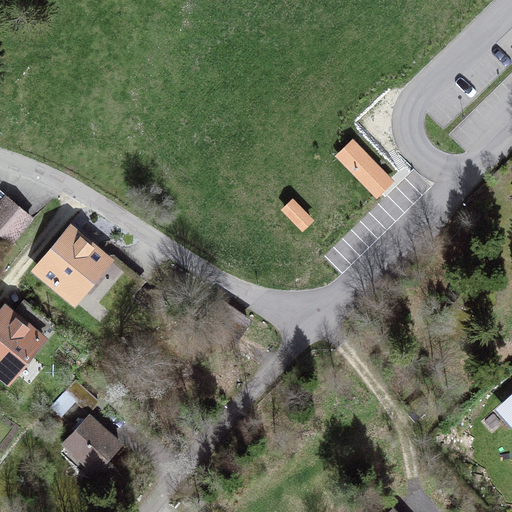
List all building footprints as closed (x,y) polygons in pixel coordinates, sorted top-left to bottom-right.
[(0,231),(11,241),(30,218),(6,198),(0,205),(0,231)] [(40,269),(74,297),(108,257),(74,228),(40,269)] [(449,306),(436,324),(450,335),(456,327),(469,337),(476,327),(473,325),(496,291),(478,278),(472,286),(471,285),(454,309),(449,306)] [(201,328),(228,346),(247,319),(220,300),(201,328)] [(28,302),(16,316),(6,309),(0,315),(0,373),(5,378),(53,323),(28,302)] [(76,401),(88,412),(99,399),(78,379),(52,406),(62,415),(76,401)] [(511,430),(511,391),(492,409),(511,430)] [(116,444),(91,420),(70,442),(95,466),(116,444)]
